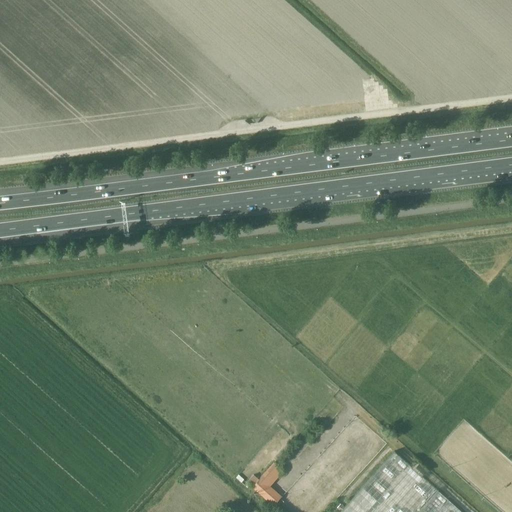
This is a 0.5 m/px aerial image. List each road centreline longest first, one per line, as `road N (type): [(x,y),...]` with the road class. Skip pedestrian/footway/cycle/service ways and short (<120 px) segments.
road 1 (motorway): [(0,230),(511,164)]
road 2 (track): [(0,163),(511,98)]
road 3 (motorway): [(511,140),(0,203)]
road 4 (unknown): [(475,511),(370,415)]
